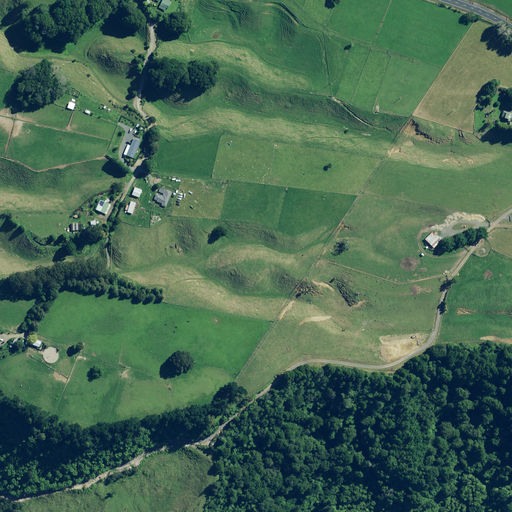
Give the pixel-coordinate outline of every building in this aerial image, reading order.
[(171,2),(166,0),(162,0),(158,8),(165,11),(166,8),(168,9),(171,2)] [(76,104),(70,102),(67,108),(73,110),(76,104)] [(511,113),(511,114),(504,111),(502,117),(511,120),(511,113)] [(140,142),(134,140),(131,146),(128,144),(124,154),(134,158),(140,142)] [(142,190),(135,187),(132,195),(139,198),(142,190)] [(172,192),(160,188),(159,192),(158,191),(157,194),(154,199),(158,201),(157,202),(163,204),(162,205),(166,207),(172,192)] [(111,205),(101,200),(96,210),(107,214),(111,205)] [(136,203),(131,201),(128,212),(133,214),(136,203)] [(434,248),(443,239),(439,234),(437,236),(436,235),(438,233),(436,231),(434,233),(433,232),(425,239),(434,248)]
